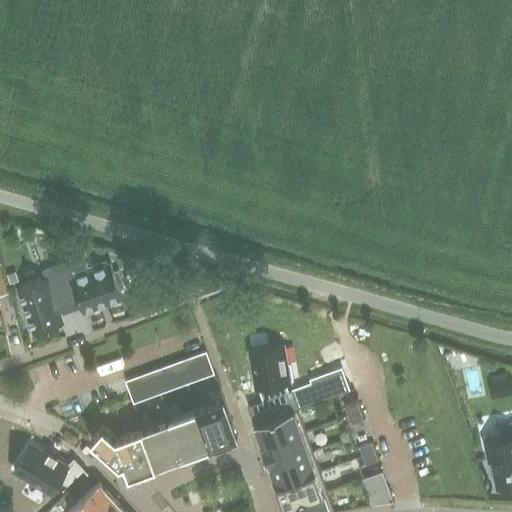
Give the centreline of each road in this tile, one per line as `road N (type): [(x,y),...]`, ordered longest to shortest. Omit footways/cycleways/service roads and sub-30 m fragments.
road 1 (unclassified): [(511,338),(0,195)]
road 2 (residential): [(345,331),(412,511)]
road 3 (residential): [(0,402),(67,434),(136,493)]
road 4 (residential): [(0,367),(133,319)]
road 5 (residential): [(136,493),(249,451)]
